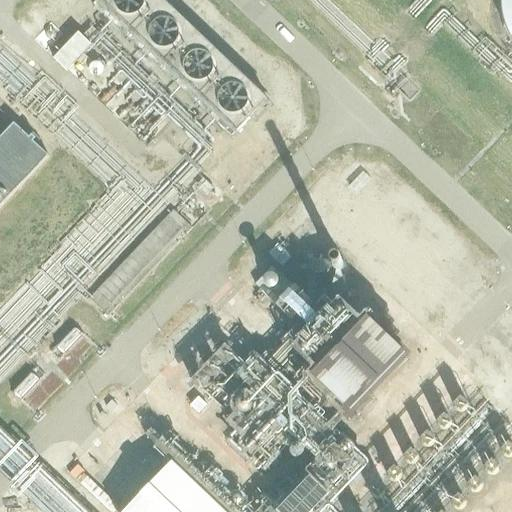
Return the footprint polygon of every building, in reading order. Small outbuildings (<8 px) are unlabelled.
[(511,0),(500,0),(500,5),(501,19),(504,31),(510,44),(511,46),(511,0)] [(79,33),(70,41),(54,59),(66,71),(91,45),(79,33)] [(0,138),(0,207),(49,157),(14,124),(0,138)] [(336,210),(360,185),(343,169),(319,194),(336,210)] [(207,195),(213,188),(206,182),(200,189),(207,195)] [(279,264),(288,254),(281,247),(272,257),(279,264)] [(333,363),(372,395),(425,332),(386,300),(333,363)] [(61,346),(79,327),(71,319),(53,339),(61,346)] [(185,397),(195,405),(203,395),(193,387),(185,397)] [(103,505),(120,487),(84,454),(68,472),(103,505)] [(213,511),(169,470),(129,511),(213,511)]
